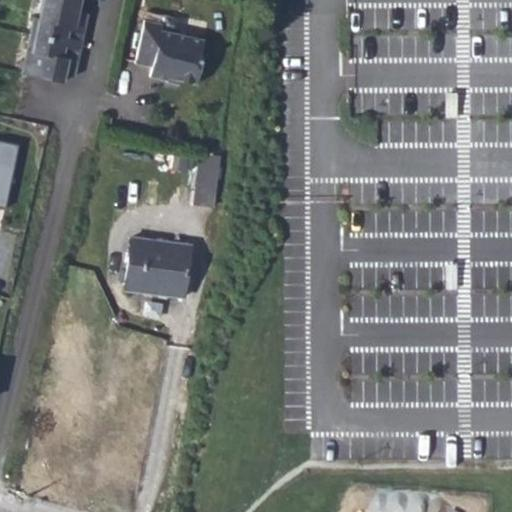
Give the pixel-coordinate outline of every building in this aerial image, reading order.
[(29,31),(81,43),(88,12),(80,10),(77,9),(78,1),(73,0),(41,0),(37,16),(33,16),(29,31)] [(170,79),(171,76),(183,79),(198,83),(205,58),(202,53),(206,33),(165,22),(166,18),(148,14),(138,55),(156,59),(152,75),(170,79)] [(20,71),(62,81),(64,71),(67,72),(74,73),(81,43),(29,31),(20,71)] [(170,79),(169,82),(181,85),(183,79),(171,76),(170,79)] [(0,205),(5,206),(18,145),(0,140),(0,205)] [(194,203),(212,205),(219,153),(201,150),(194,203)] [(125,286),(127,288),(183,295),(190,244),(132,236),(125,286)] [(52,352),(62,355),(79,359),(89,308),(63,301),(52,352)] [(52,352),(49,366),(59,368),(57,376),(104,388),(107,378),(108,372),(62,360),(62,355),(52,352)] [(57,376),(46,420),(94,432),(104,388),(57,376)]
